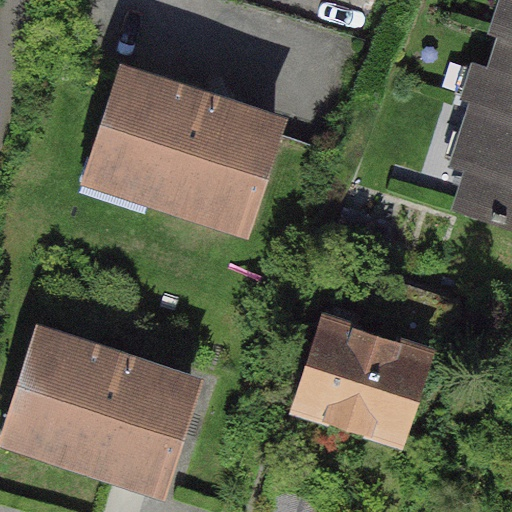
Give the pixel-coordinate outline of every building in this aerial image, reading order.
[(511,43),(511,0),(490,0),(480,34),(511,43)] [(511,232),(511,43),(480,34),(429,208),(511,232)] [(297,125),(94,56),(53,177),(255,246),(297,125)] [(317,312),(287,406),(418,449),(449,355),(317,312)] [(215,371),(40,316),(2,437),(177,492),(215,371)]
